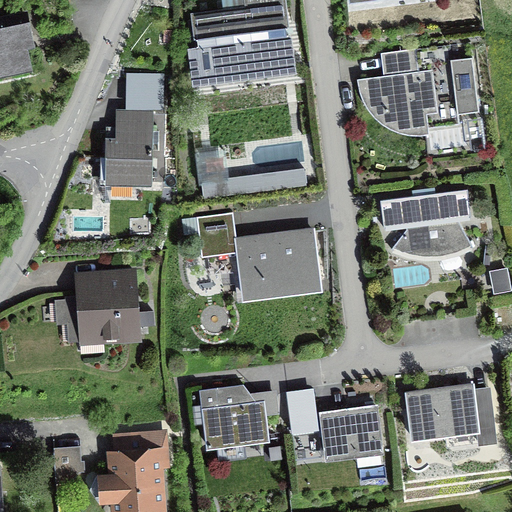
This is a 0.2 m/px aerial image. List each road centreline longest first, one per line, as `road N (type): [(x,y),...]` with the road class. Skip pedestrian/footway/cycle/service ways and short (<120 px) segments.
road 1 (residential): [(496,350),(402,362),(372,357),(360,341),(315,0)]
road 2 (residential): [(124,0),(58,156)]
road 3 (residential): [(58,156),(0,284)]
